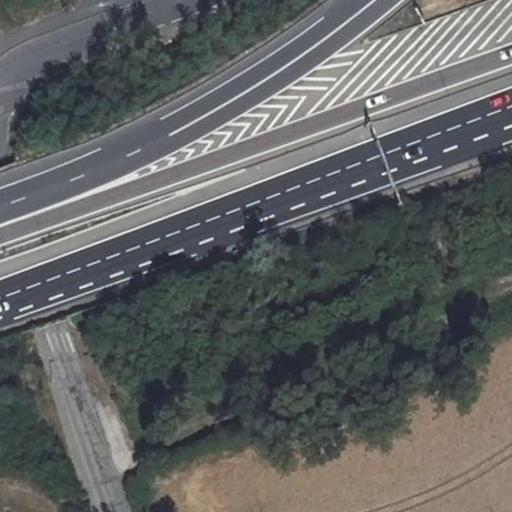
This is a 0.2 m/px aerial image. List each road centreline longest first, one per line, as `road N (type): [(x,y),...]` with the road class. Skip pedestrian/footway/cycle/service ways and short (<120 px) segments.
road 1 (motorway): [(0,295),(511,105)]
road 2 (motorway): [(511,52),(0,227)]
road 3 (motorway): [(378,0),(284,69),(153,145),(0,209)]
road 4 (unclassified): [(118,511),(0,187)]
road 5 (unclassified): [(0,92),(22,63),(185,0)]
